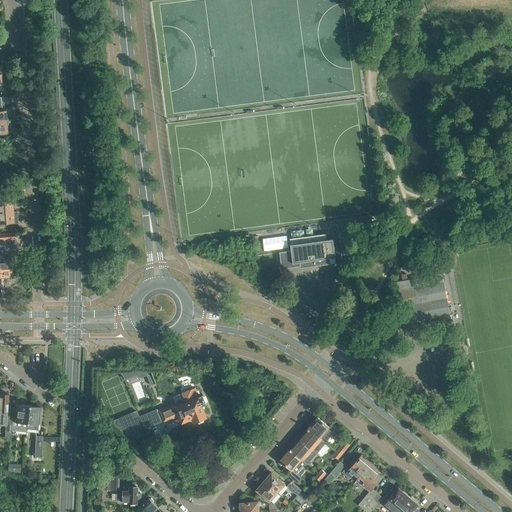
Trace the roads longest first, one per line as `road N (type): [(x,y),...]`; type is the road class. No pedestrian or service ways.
road 1 (secondary): [(505,511),(307,350),(268,328),(188,311)]
road 2 (secondary): [(150,225),(123,0)]
road 3 (residential): [(33,246),(14,31)]
road 4 (secondary): [(325,379),(482,511)]
road 5 (residential): [(318,388),(464,511)]
road 6 (unknown): [(295,280),(357,347),(397,360),(441,361)]
road 7 (secondary): [(183,323),(259,338),(325,379)]
road 8 (residential): [(225,511),(318,388)]
road 9 (secondary): [(0,326),(136,323)]
road 10 (secondary): [(132,307),(0,314)]
